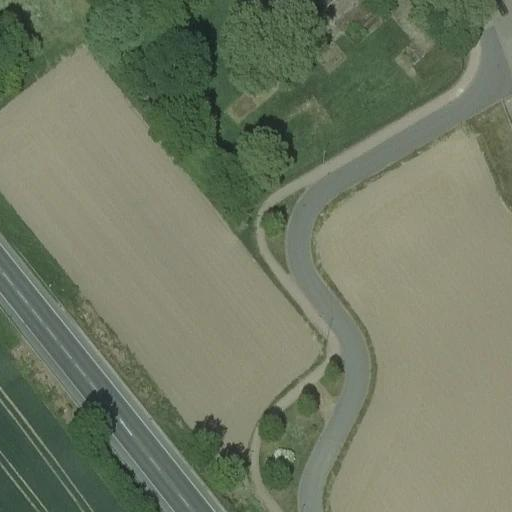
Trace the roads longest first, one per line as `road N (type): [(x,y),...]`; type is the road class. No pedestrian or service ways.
road 1 (residential): [(473,0),(500,89),(317,195),(302,218),(294,248),(302,275),(357,349),(360,374),(312,478),(309,511)]
road 2 (primary): [(0,272),(190,511)]
